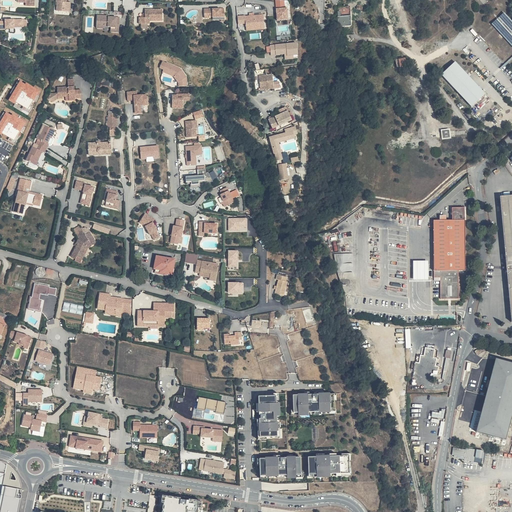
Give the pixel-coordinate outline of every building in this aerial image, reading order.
[(9,0),(9,7),(26,8),(26,0),(9,0)] [(48,5),(46,15),(57,16),(59,6),(57,6),(57,0),(46,0),(46,4),(48,5)] [(287,6),(277,7),(278,19),(288,18),(287,6)] [(345,28),(345,6),(332,7),(332,10),(330,9),(330,13),(332,13),(333,29),(345,28)] [(164,8),(145,8),(145,13),(145,17),(143,17),(139,17),(139,23),(150,23),(150,20),(163,20),(164,8)] [(225,8),(204,8),(204,18),(209,18),(209,16),(213,16),(213,17),(221,17),(221,20),(225,20),(225,8)] [(511,22),(504,13),(492,25),(511,46),(511,22)] [(238,16),(239,23),(246,23),(246,25),(265,24),(264,14),(246,15),(238,16)] [(110,16),(107,16),(107,15),(98,15),(97,23),(105,23),(105,26),(111,26),(111,28),(111,31),(119,31),(120,17),(110,16)] [(7,20),(0,20),(0,29),(7,29),(7,28),(16,28),(16,27),(26,27),(26,19),(7,20)] [(297,41),(271,43),(271,53),(285,52),(288,52),(289,55),(294,54),(298,54),(297,41)] [(399,57),(390,61),(390,63),(391,68),(400,65),(399,57)] [(456,61),(441,74),(472,106),(486,93),(456,61)] [(273,72),(258,74),(260,81),(267,80),(269,88),(275,86),(273,72)] [(20,79),(10,100),(30,110),(35,100),(37,101),(42,90),(20,79)] [(76,91),(75,79),(68,79),(68,87),(57,87),(58,98),(62,98),(62,96),(66,95),(69,95),(69,101),(76,100),(76,98),(76,91)] [(267,80),(260,81),(261,89),(269,88),(267,80)] [(132,92),(121,93),(122,102),(129,101),(130,114),(136,114),(135,106),(138,106),(137,101),(142,101),(141,96),(132,96),(132,92)] [(169,95),(166,95),(167,104),(178,103),(178,99),(184,98),(184,92),(172,93),(172,94),(169,95)] [(201,109),(193,112),(196,119),(204,116),(201,109)] [(27,123),(27,121),(25,120),(7,111),(0,123),(0,133),(2,135),(9,136),(9,143),(3,139),(3,140),(2,147),(5,149),(5,150),(10,150),(13,144),(14,142),(16,142),(19,136),(20,131),(23,131),(27,123)] [(266,120),(271,129),(284,122),(283,119),(281,115),(280,113),(274,116),(266,120)] [(192,120),(181,121),(182,137),(191,137),(191,128),(192,128),(192,120)] [(265,131),(271,129),(266,120),(261,123),(265,131)] [(56,129),(45,124),(41,133),(39,132),(36,138),(41,139),(37,148),(32,146),(26,160),(37,164),(43,151),(40,150),(42,146),(47,147),(47,148),(49,143),(47,142),(49,137),(52,137),(56,129)] [(450,138),(449,131),(441,132),(442,139),(450,138)] [(112,143),(89,144),(89,154),(112,154),(112,143)] [(140,146),(141,159),(147,158),(147,160),(160,159),(159,144),(140,146)] [(198,144),(182,145),(182,154),(183,154),(183,156),(182,156),(183,164),(192,164),(191,154),(198,153),(198,144)] [(36,169),(41,159),(43,160),(46,153),(43,152),(37,165),(30,162),(28,165),(36,169)] [(280,180),(288,179),(287,163),(279,164),(280,180)] [(194,175),(182,176),(183,182),(187,182),(188,185),(195,185),(195,181),(201,180),(201,177),(207,176),(204,171),(202,171),(201,167),(198,168),(193,168),(194,175)] [(17,179),(12,177),(8,189),(12,190),(17,179)] [(32,180),(22,177),(18,194),(19,194),(15,212),(20,213),(22,207),(24,208),(25,208),(27,203),(28,197),(36,199),(36,200),(42,201),(44,194),(30,191),(29,192),(26,192),(27,190),(27,188),(30,189),(32,180)] [(72,181),(70,188),(79,190),(80,186),(75,185),(76,182),(72,181)] [(81,183),(76,182),(75,185),(80,186),(79,190),(77,199),(85,201),(87,191),(89,187),(80,185),(81,183)] [(219,202),(221,206),(230,201),(223,186),(216,189),(218,193),(216,193),(219,200),(218,201),(219,202)] [(113,191),(102,189),(101,192),(103,193),(101,201),(107,203),(106,207),(113,209),(115,200),(111,199),(113,191)] [(511,324),(511,196),(498,197),(507,287),(510,324),(511,324)] [(464,271),(462,209),(450,209),(450,222),(431,222),(433,278),(438,278),(439,298),(439,300),(448,300),(458,300),(458,271),(464,271)] [(142,215),(136,223),(142,228),(146,236),(148,235),(151,241),(156,238),(153,232),(154,232),(149,223),(151,221),(142,215)] [(229,218),(229,231),(241,231),(241,227),(247,227),(247,217),(229,218)] [(181,221),(174,220),(172,227),(170,227),(169,234),(169,236),(167,244),(175,245),(176,237),(178,238),(181,221)] [(202,220),(196,220),(195,234),(201,235),(201,231),(213,232),(214,223),(205,223),(201,222),(202,220)] [(95,222),(93,228),(109,234),(111,228),(95,222)] [(72,228),(66,233),(70,237),(76,233),(72,228)] [(76,233),(70,237),(73,242),(76,243),(74,247),(67,261),(72,263),(73,261),(78,263),(85,251),(84,250),(92,245),(82,231),(79,230),(76,233)] [(229,266),(238,266),(238,250),(228,250),(229,266)] [(181,253),(172,251),(170,259),(180,261),(181,253)] [(353,263),(352,253),(336,253),(336,263),(353,263)] [(168,260),(149,257),(149,262),(150,262),(149,270),(154,270),(154,273),(161,275),(162,269),(166,270),(168,260)] [(214,266),(193,262),(191,274),(196,275),(197,274),(206,275),(206,280),(205,283),(211,283),(214,266)] [(428,262),(413,262),(413,281),(428,281),(428,262)] [(273,292),(271,293),(279,294),(281,281),(279,280),(280,276),(270,274),(270,275),(271,279),(273,279),(272,286),(273,292)] [(244,293),(244,281),(228,282),(229,293),(244,293)] [(34,283),(30,308),(40,310),(42,293),(56,295),(57,287),(34,283)] [(87,292),(67,289),(65,299),(85,302),(87,292)] [(103,298),(95,296),(92,310),(100,312),(111,314),(110,318),(114,319),(116,310),(119,310),(118,318),(124,319),(127,302),(113,300),(112,303),(102,301),(103,298)] [(84,306),(65,302),(63,310),(82,314),(84,306)] [(150,311),(143,311),(143,313),(140,315),(134,315),(134,326),(146,326),(154,326),(161,326),(161,317),(168,317),(168,311),(170,312),(170,303),(150,303),(150,311)] [(88,312),(86,321),(93,322),(95,313),(88,312)] [(32,337),(12,330),(10,337),(16,339),(15,341),(20,343),(29,346),(32,337)] [(235,334),(235,333),(231,333),(231,336),(227,336),(225,337),(225,334),(220,334),(220,343),(226,343),(227,345),(235,345),(235,340),(235,338),(235,334)] [(48,341),(38,339),(36,347),(40,348),(45,349),(48,341)] [(55,355),(40,350),(36,360),(51,365),(55,355)] [(97,375),(98,369),(77,366),(74,388),(84,390),(83,392),(93,394),(94,389),(100,390),(103,376),(97,375)] [(21,393),(16,393),(16,402),(21,402),(35,403),(36,389),(22,389),(21,393)] [(271,394),(253,394),(254,435),(274,434),(271,394)] [(329,394),(289,395),(290,412),(330,411),(329,394)] [(224,412),(226,402),(200,396),(198,407),(224,412)] [(23,415),(22,426),(31,427),(31,430),(41,431),(42,420),(47,421),(48,412),(38,410),(37,416),(23,415)] [(86,411),(84,425),(94,427),(94,425),(108,427),(110,418),(103,417),(103,413),(86,411)] [(135,419),(129,419),(128,427),(134,427),(134,434),(151,436),(152,424),(135,422),(135,419)] [(196,425),(188,424),(187,432),(195,433),(194,435),(206,436),(206,437),(216,439),(217,429),(199,427),(195,427),(196,425)] [(69,448),(102,452),(104,439),(71,435),(69,448)] [(158,461),(161,448),(140,443),(139,449),(147,451),(145,458),(158,461)] [(466,450),(453,448),(452,455),(465,457),(464,461),(482,465),(484,452),(466,448),(466,450)] [(345,456),(303,457),(304,475),(345,473),(345,456)] [(294,457),(255,457),(255,476),(295,475),(294,457)] [(0,511),(18,511),(23,488),(14,486),(15,480),(10,479),(10,477),(5,476),(8,461),(0,459),(0,511)] [(206,461),(198,459),(196,470),(215,474),(217,463),(207,461),(207,462),(205,462),(206,461)] [(235,479),(237,470),(225,468),(224,477),(235,479)] [(181,497),(162,495),(161,503),(163,503),(161,511),(200,511),(202,501),(189,499),(189,500),(180,499),(181,497)]
